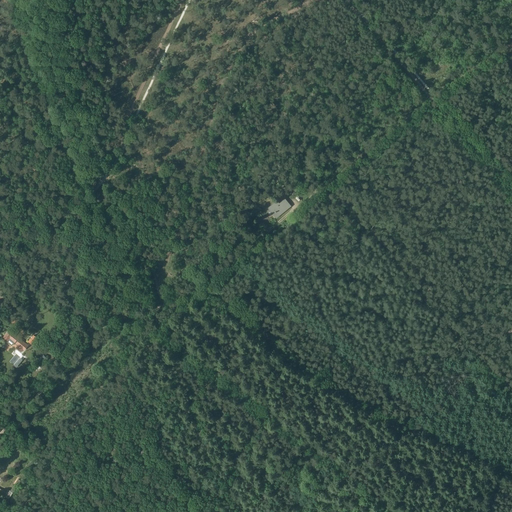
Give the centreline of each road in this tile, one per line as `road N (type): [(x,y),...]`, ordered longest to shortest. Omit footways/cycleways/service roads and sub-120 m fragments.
road 1 (unknown): [(327,0),(248,34),(218,86),(152,311),(117,312),(0,436)]
road 2 (track): [(511,335),(347,358),(301,377),(259,412)]
road 3 (unknown): [(341,0),(511,188)]
road 4 (track): [(480,511),(407,453),(371,403),(314,371)]
road 5 (track): [(96,188),(26,0)]
road 6 (unknown): [(99,183),(181,0)]
road 7 (unknown): [(190,183),(99,183),(77,192),(43,173),(0,179)]
road 8 (track): [(306,202),(154,312)]
road 9 (track): [(0,433),(117,312)]
road 10 (track): [(389,511),(259,412)]
road 11 (unknown): [(511,333),(462,341),(511,392)]
